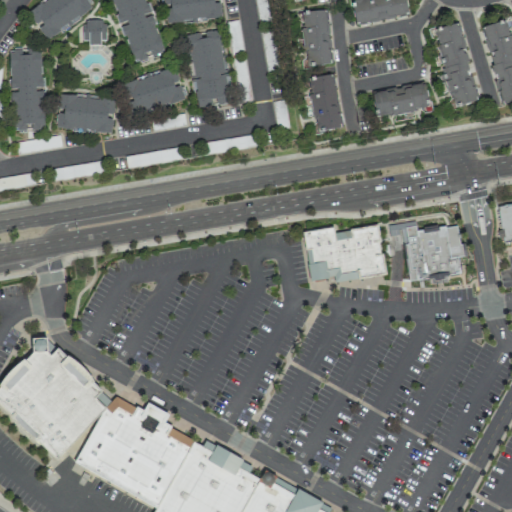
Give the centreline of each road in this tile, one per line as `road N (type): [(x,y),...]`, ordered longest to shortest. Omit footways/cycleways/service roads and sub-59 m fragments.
road 1 (secondary): [(0,251),(467,171)]
road 2 (secondary): [(432,148),(0,222)]
road 3 (residential): [(0,166),(265,122)]
road 4 (secondary): [(162,195),(142,212),(56,229),(46,244)]
road 5 (residential): [(244,0),(265,122)]
road 6 (residential): [(335,11),(351,130)]
